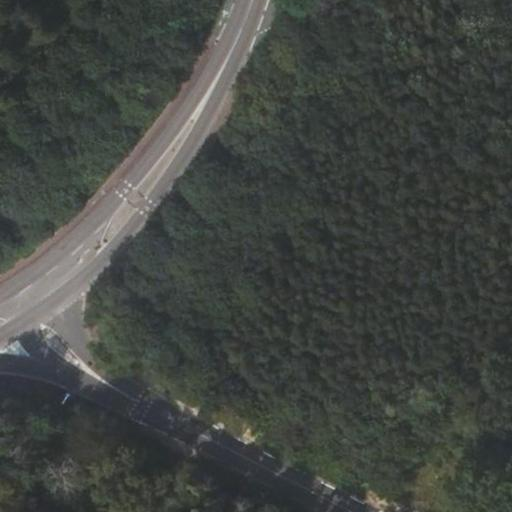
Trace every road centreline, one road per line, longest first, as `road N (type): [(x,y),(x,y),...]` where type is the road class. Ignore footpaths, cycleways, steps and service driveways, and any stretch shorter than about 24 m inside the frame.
road 1 (secondary): [(37,312),(94,271),(156,200),(201,130),(243,32)]
road 2 (secondary): [(243,32),(104,213),(17,287)]
road 3 (tertiary): [(341,511),(140,409)]
road 4 (tertiary): [(140,409),(37,312)]
